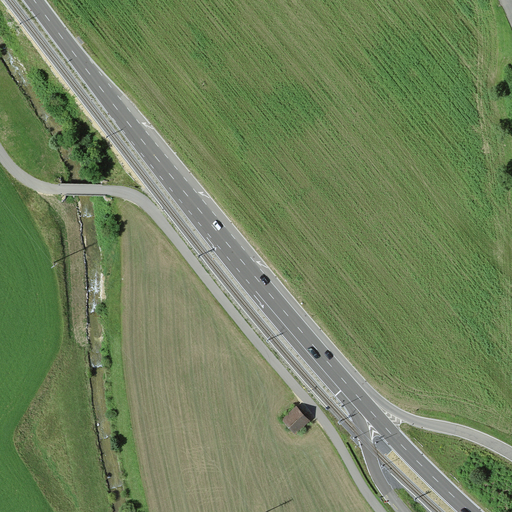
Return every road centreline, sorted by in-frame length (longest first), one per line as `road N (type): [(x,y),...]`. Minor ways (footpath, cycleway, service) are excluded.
road 1 (primary): [(165,167),(328,363),(470,511)]
road 2 (tertiary): [(511,454),(376,398),(165,167)]
road 3 (tertiary): [(165,167),(354,414),(404,511)]
road 4 (primary): [(33,0),(165,167)]
